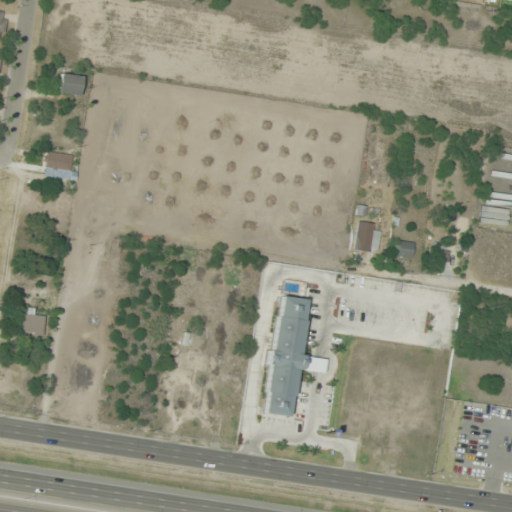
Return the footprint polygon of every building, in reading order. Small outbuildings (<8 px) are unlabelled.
[(57,92),(78,96),(81,77),(60,73),(57,92)] [(62,152),(41,154),(43,174),(64,172),(62,152)] [(378,223),(355,222),(354,251),(377,252),(378,223)] [(412,242),(394,240),(393,256),(410,258),(412,242)] [(97,281),(97,255),(78,255),(78,281),(97,281)] [(107,299),(105,291),(90,295),(92,303),(107,299)] [(279,295),(276,316),(273,316),(269,349),(265,349),(263,365),(266,365),(262,392),(265,392),(262,412),(285,416),(288,396),(290,396),(294,370),(298,370),(300,356),(297,356),(302,321),(300,320),(303,299),(279,295)] [(42,334),(43,316),(18,315),(18,333),(42,334)] [(187,369),(204,372),(207,357),(190,353),(187,369)] [(301,371),(322,373),(324,359),(303,357),(301,371)]
